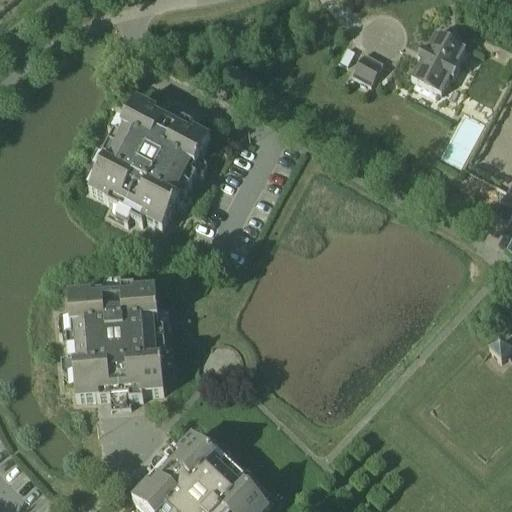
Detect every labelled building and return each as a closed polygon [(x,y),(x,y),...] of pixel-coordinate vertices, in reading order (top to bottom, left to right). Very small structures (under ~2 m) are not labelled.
[(412,84),(442,100),(450,85),(452,86),(460,71),(458,69),(466,53),(436,37),(426,56),(423,54),(418,64),(421,66),(412,84)] [(364,58),(352,81),(371,91),(383,68),(364,58)] [(188,75),(184,82),(205,94),(209,86),(188,75)] [(216,90),(212,97),(234,109),(238,101),(216,90)] [(107,163),(103,170),(96,183),(89,196),(107,206),(107,207),(111,209),(111,210),(119,213),(119,212),(133,219),(130,224),(132,225),(132,224),(143,230),(145,226),(146,226),(163,235),(181,202),(182,202),(189,188),(194,179),(193,178),(211,144),(193,135),(196,131),(183,124),(181,129),(167,122),(168,120),(156,114),(155,115),(137,106),(119,139),(115,137),(115,138),(114,138),(115,138),(104,159),(103,159),(103,160),(107,163)] [(511,220),(511,199),(507,197),(494,221),(507,229),(511,220)] [(69,315),(71,340),(66,341),(66,342),(67,342),(68,365),(68,366),(73,366),(75,391),(76,405),(97,404),(97,405),(110,404),(111,404),(111,403),(129,401),(129,407),(131,406),(143,405),(143,401),(143,400),(164,399),(161,359),(166,359),(166,358),(164,333),(159,334),(156,294),(135,296),(135,291),(121,292),(121,297),(103,298),(103,297),(89,298),(90,299),(89,299),(68,301),(70,315),(69,315)] [(490,355),(491,357),(502,367),(511,356),(500,345),(490,355)] [(147,491),(133,506),(139,511),(267,511),(241,487),(244,483),(226,466),(222,469),(203,451),(203,452),(193,442),(179,457),(175,454),(166,464),(169,467),(157,480),(156,480),(155,480),(146,490),(147,491)]
